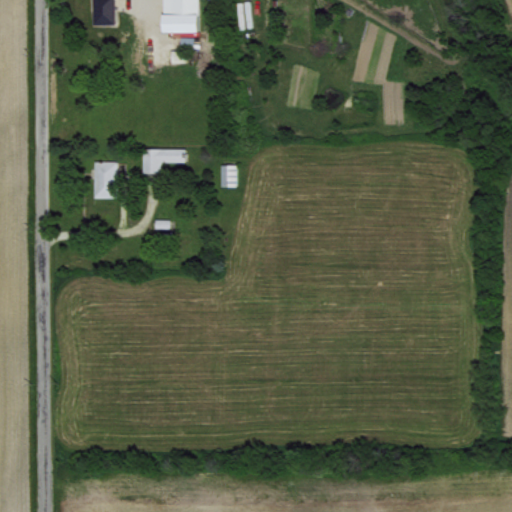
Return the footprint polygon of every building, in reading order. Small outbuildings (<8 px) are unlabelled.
[(92,0),(93,22),(115,21),(113,0),(92,0)] [(163,0),(164,31),(200,30),(199,0),(163,0)] [(186,148),(143,147),(143,171),(161,171),(161,160),(185,161),(186,148)] [(117,160),(94,160),(93,196),(117,197),(117,160)] [(220,163),(221,186),(236,185),(236,163),(220,163)]
